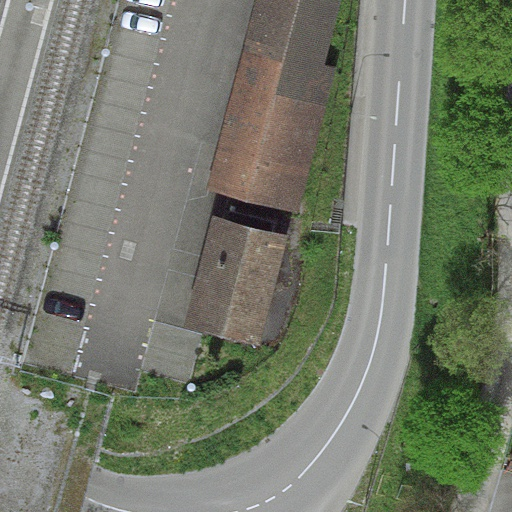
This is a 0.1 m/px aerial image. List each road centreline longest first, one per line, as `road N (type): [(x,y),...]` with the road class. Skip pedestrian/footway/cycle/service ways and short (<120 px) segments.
road 1 (secondary): [(405,0),(375,348),(317,460),(243,511)]
road 2 (secondary): [(128,511),(0,477)]
